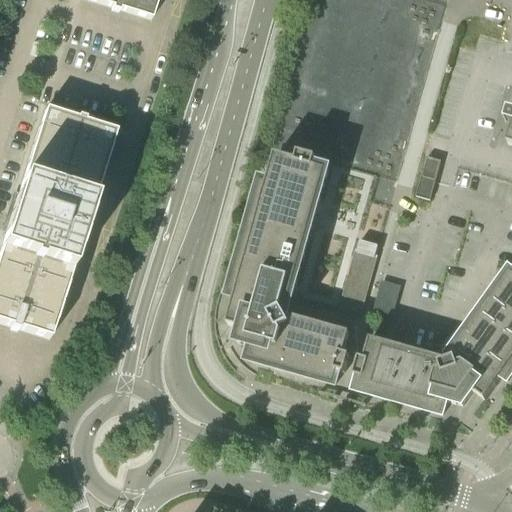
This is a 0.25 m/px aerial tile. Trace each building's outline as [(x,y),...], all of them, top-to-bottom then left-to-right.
[(83,0),(112,9),(111,11),(118,14),(119,11),(150,21),(155,5),(156,6),(157,0),(83,0)] [(312,0),(261,182),(268,184),(276,157),(297,163),(299,155),(316,160),(314,167),(328,171),(293,298),(300,300),(296,315),(355,332),(371,275),(358,271),(362,256),(357,254),(360,242),(378,247),(447,0),(312,0)] [(0,325),(10,329),(10,331),(17,333),(17,331),(49,341),(54,325),(55,325),(67,287),(66,286),(76,257),(89,217),(88,217),(97,188),(98,188),(111,149),(110,149),(115,133),(83,123),(84,121),(77,118),(76,121),(45,111),(40,127),(39,126),(26,165),(27,165),(18,195),(15,194),(2,233),(5,234),(0,251),(0,325)] [(294,319),(296,315),(300,300),(293,298),(328,171),(314,167),(316,160),(299,155),(297,163),(276,157),(268,184),(261,182),(229,297),(245,302),(239,322),(244,324),(238,345),(252,348),(248,362),(335,387),(339,373),(345,374),(350,357),(344,355),(350,334),(332,329),(294,319)] [(427,159),(422,178),(436,181),(441,162),(427,159)] [(436,181),(422,178),(416,198),(430,202),(436,181)] [(358,271),(371,275),(378,247),(360,242),(357,254),(362,256),(358,271)] [(359,359),(354,377),(360,379),(356,392),(443,417),(447,403),(463,408),(477,391),(476,391),(480,386),(484,390),(490,383),(489,382),(495,374),(508,383),(511,377),(511,274),(460,344),(454,340),(452,343),(453,343),(448,350),(447,350),(440,360),(371,340),(365,361),(359,359)] [(393,316),(402,287),(382,282),(374,310),(393,316)]
